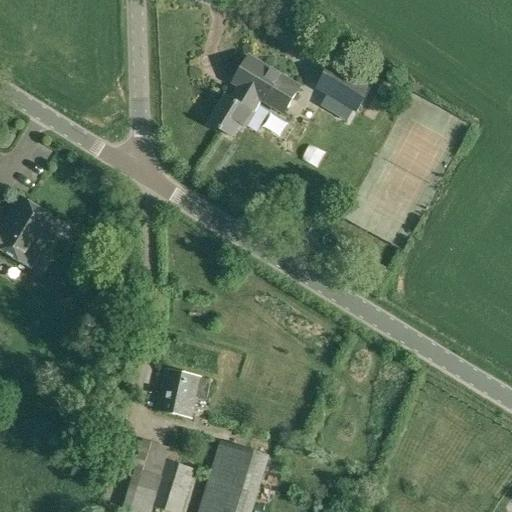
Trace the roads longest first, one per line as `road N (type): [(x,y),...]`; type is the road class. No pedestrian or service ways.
road 1 (tertiary): [(511,400),(143,175)]
road 2 (unclassified): [(143,175),(136,0)]
road 3 (tertiary): [(143,175),(0,87)]
